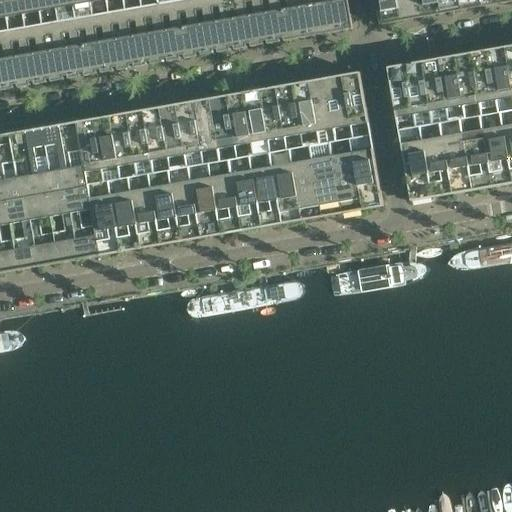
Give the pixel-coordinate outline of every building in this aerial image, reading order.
[(353,30),(347,0),(3,0),(4,6),(0,6),(0,88),(2,88),(2,92),(9,91),(8,87),(18,85),(19,89),(26,88),(25,84),(35,83),(35,86),(42,85),(42,81),(51,80),(52,83),(59,82),(59,78),(68,77),(69,80),(76,79),(75,75),(85,74),(86,77),(92,76),(92,73),(101,71),(102,74),(109,73),(108,70),(118,68),(119,71),(126,70),(125,67),(135,65),(135,68),(142,67),(142,64),(151,62),(152,66),(159,64),(158,61),(168,59),(168,63),(176,61),(175,58),(185,56),(185,60),(192,58),(192,55),(201,53),(202,57),(209,56),(208,52),(218,50),(219,54),(225,53),(225,49),(234,48),(235,51),(242,50),(241,46),(251,45),(252,48),(259,47),(258,43),(268,42),(268,45),(275,44),(274,41),(284,39),(285,42),(292,41),(291,38),(301,36),(301,39),(308,38),(308,35),(317,33),(318,36),(325,35),(324,32),(334,30),(334,34),(341,32),(341,29),(350,27),(351,31),(353,30)] [(511,0),(376,0),(381,25),(462,11),(511,2),(511,0)] [(413,202),(511,185),(511,46),(390,68),(389,69),(388,69),(412,202),(413,202)] [(384,207),(377,164),(361,74),(360,74),(78,123),(90,190),(101,257),(363,211),(383,207),(384,207)] [(90,190),(78,123),(61,126),(72,193),(90,190)] [(72,193),(61,126),(44,129),(56,196),(69,194),(72,193)] [(56,196),(44,129),(27,132),(39,199),(48,197),(56,196)] [(39,199),(27,132),(11,135),(22,202),(28,201),(39,199)] [(22,202),(11,135),(0,136),(0,171),(6,205),(8,204),(22,202)] [(90,190),(72,193),(69,194),(80,261),(101,257),(90,190)] [(69,194),(56,196),(48,197),(60,264),(80,261),(69,194)] [(60,264),(48,197),(39,199),(28,201),(40,268),(60,264)] [(28,201),(22,202),(8,204),(20,271),(40,268),(28,201)] [(0,274),(20,271),(8,204),(6,205),(0,205),(0,274)] [(511,246),(459,255),(448,267),(463,273),(511,265),(511,246)] [(337,278),(339,288),(347,289),(355,288),(364,288),(372,287),(381,286),(389,285),(398,284),(406,282),(414,280),(417,280),(419,279),(421,278),(423,276),(425,275),(426,273),(428,271),(427,270),(425,268),(423,267),(421,266),(419,266),(417,266),(415,266),(398,267),(389,268),(380,269),(371,270),(363,272),(354,273),(345,275),(337,278)] [(193,318),(195,318),(298,302),(299,301),(301,300),(302,299),(303,298),(304,296),(304,294),(304,293),(304,291),(304,289),(303,288),(303,286),(301,285),(300,284),(299,283),(297,283),(295,282),(294,282),(192,299),(190,300),(189,301),(188,302),(187,304),(186,305),(185,307),(185,308),(186,310),(186,312),(187,313),(188,315),(189,316),(190,317),(192,318),(193,318)] [(70,344),(72,344),(160,328),(161,327),(162,326),(164,325),(164,323),(165,322),(165,320),(165,319),(165,317),(165,315),(164,314),(163,313),(162,311),(160,311),(159,310),(157,310),(156,309),(67,324),(65,325),(63,326),(62,327),(61,328),(60,330),(59,331),(58,333),(58,335),(57,337),(58,338),(60,340),(61,341),(63,342),(64,343),(66,343),(68,344),(70,344)] [(0,355),(20,352),(22,351),(23,350),(24,348),(25,347),(25,346),(26,344),(26,342),(26,341),(25,339),(24,338),(23,336),(22,335),(21,334),(19,334),(18,333),(16,333),(0,335),(0,355)]
